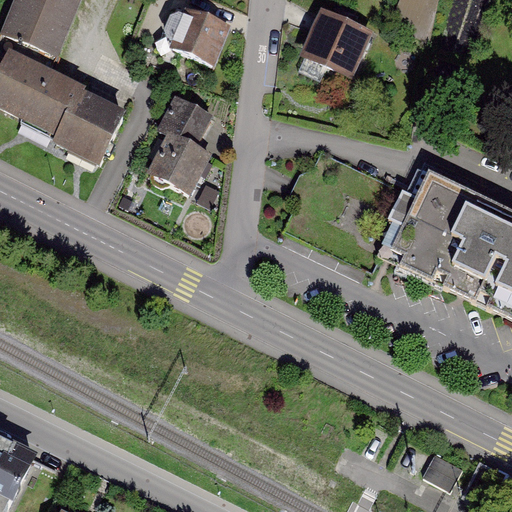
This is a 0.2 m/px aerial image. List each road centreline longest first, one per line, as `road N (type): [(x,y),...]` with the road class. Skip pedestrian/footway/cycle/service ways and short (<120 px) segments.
road 1 (residential): [(228,305),(511,447)]
road 2 (residential): [(228,305),(238,284),(269,0)]
road 3 (residential): [(0,190),(228,305)]
road 4 (unclassified): [(0,413),(200,511)]
